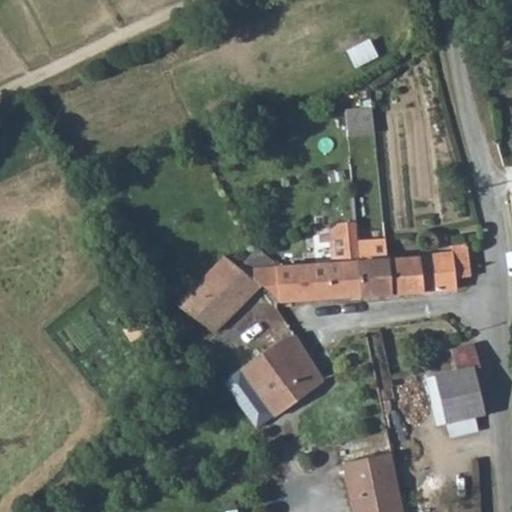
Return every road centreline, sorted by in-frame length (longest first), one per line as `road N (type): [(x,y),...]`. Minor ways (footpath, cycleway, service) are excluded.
road 1 (tertiary): [(456,0),(494,243),(510,511)]
road 2 (track): [(202,0),(0,95)]
